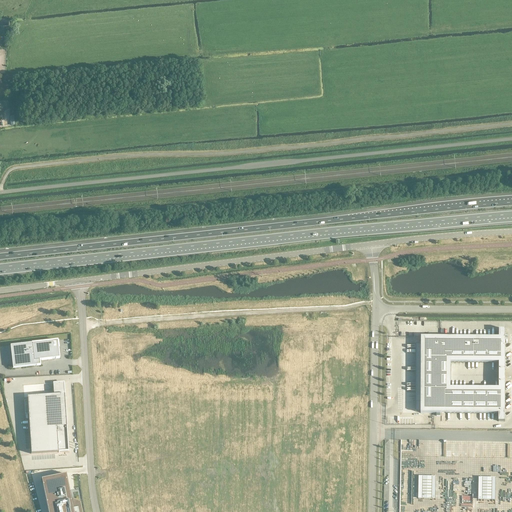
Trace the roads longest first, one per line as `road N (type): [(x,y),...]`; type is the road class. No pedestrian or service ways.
road 1 (motorway): [(511,202),(0,256)]
road 2 (motorway): [(0,267),(511,214)]
road 3 (unclassified): [(0,192),(511,139)]
road 4 (unknown): [(511,127),(3,178)]
road 5 (secondary): [(78,281),(370,244)]
road 6 (unclassified): [(78,281),(96,511)]
road 7 (unclassified): [(372,511),(376,308)]
road 8 (secondary): [(370,244),(511,232)]
road 9 (unclassified): [(511,309),(376,308)]
